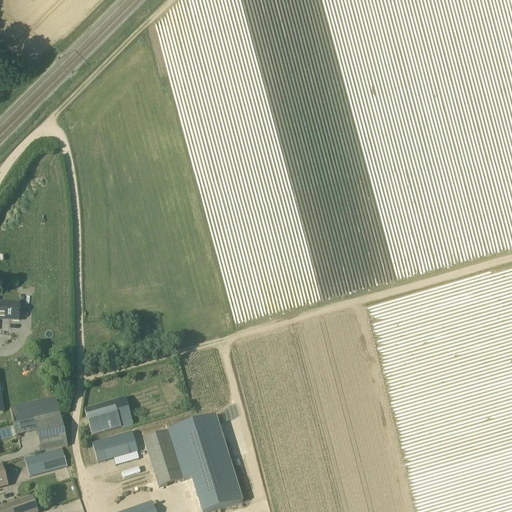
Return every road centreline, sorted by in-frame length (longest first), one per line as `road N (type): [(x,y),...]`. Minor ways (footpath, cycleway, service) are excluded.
road 1 (track): [(92,511),(75,438),(83,370),(69,161),(51,129),(9,152),(0,171)]
road 2 (track): [(82,377),(511,259)]
road 3 (unknown): [(61,95),(161,0)]
